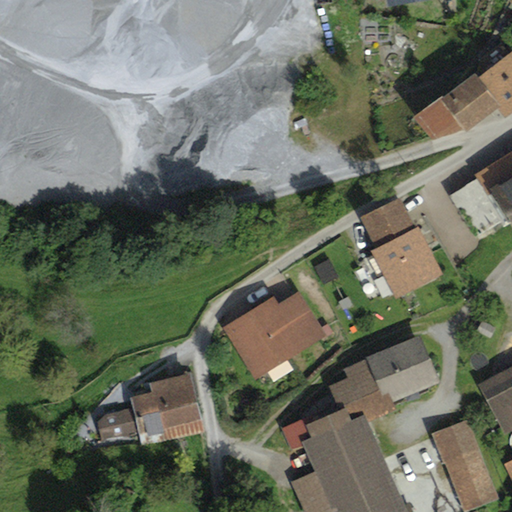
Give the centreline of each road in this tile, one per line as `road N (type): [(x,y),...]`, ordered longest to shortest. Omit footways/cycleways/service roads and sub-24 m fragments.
road 1 (residential): [(511,120),(234,295),(198,343)]
road 2 (track): [(219,511),(198,343)]
